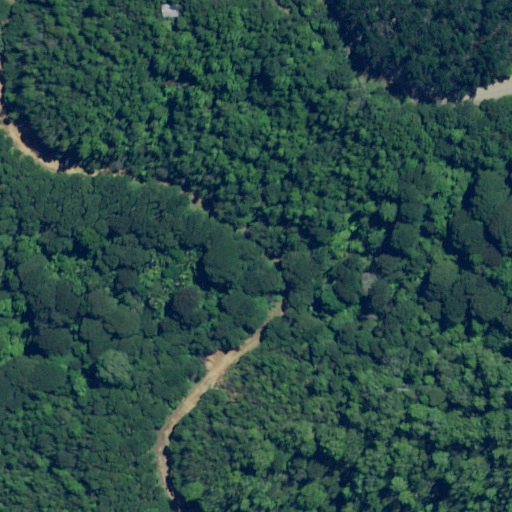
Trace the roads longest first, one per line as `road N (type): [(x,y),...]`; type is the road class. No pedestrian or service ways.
road 1 (track): [(0,133),(172,210),(230,251),(252,325),(236,397),(222,417),(224,505),(232,511)]
road 2 (unclassified): [(327,0),(413,84),(491,85),(511,74)]
